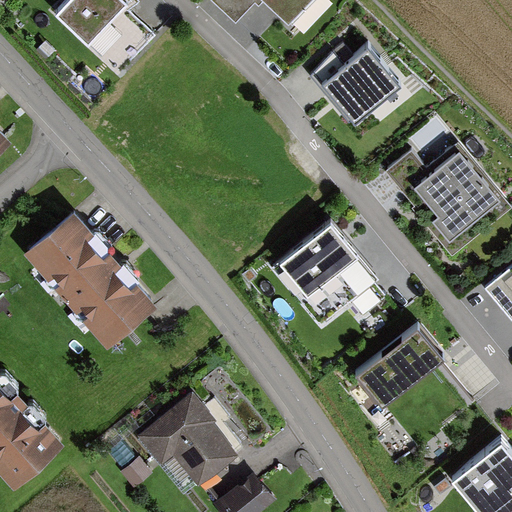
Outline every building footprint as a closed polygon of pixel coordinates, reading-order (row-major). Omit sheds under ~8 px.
[(119,0),(64,0),(52,16),(83,44),(119,0)] [(206,0),(231,22),(250,0),(253,0),(284,26),(306,0),(206,0)] [(126,27),(106,48),(120,61),(147,32),(120,7),(113,14),(126,27)] [(359,113),(403,73),(363,29),(319,70),(359,113)] [(433,214),(450,235),(501,193),(459,143),(414,181),(439,209),(433,214)] [(381,271),(328,209),(277,252),(329,314),(381,271)] [(150,299),(74,211),(25,253),(102,340),(150,299)] [(511,273),(508,277),(500,268),(486,281),(511,309),(511,273)] [(452,356),(417,315),(357,366),(393,408),(452,356)] [(58,440),(0,373),(0,458),(16,477),(58,440)] [(186,393),(136,435),(158,463),(168,455),(193,486),(235,451),(186,393)] [(501,511),(511,503),(511,440),(503,429),(453,470),(487,511),(501,511)] [(254,469),(215,500),(224,511),(258,511),(277,497),(254,469)]
